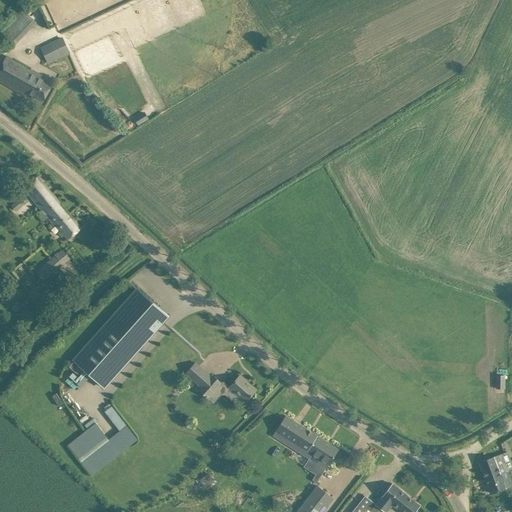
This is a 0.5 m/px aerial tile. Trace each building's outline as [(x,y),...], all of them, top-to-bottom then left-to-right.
[(1,32),(15,45),(36,22),(22,9),(1,32)] [(63,36),(40,47),(48,63),(70,53),(63,36)] [(43,101),(51,86),(53,82),(7,56),(0,68),(0,80),(26,96),(28,93),(43,101)] [(30,182),(23,188),(41,209),(48,217),(49,218),(55,225),(56,224),(61,231),(59,233),(62,237),(64,235),(68,239),(74,234),(82,228),(76,221),(74,219),(38,176),(30,182)] [(28,196),(12,206),(18,216),(34,205),(28,196)] [(63,249),(38,269),(46,278),(70,258),(63,249)] [(74,360),(69,366),(79,376),(85,369),(104,387),(132,356),(168,316),(165,313),(164,314),(162,312),(158,308),(159,308),(138,289),(74,360)] [(189,370),(186,374),(202,388),(200,391),(207,397),(221,382),(213,375),(212,377),(195,362),(189,370)] [(505,388),(505,374),(496,374),(495,387),(505,388)] [(233,382),(229,387),(246,402),(250,397),(256,390),(240,375),(233,382)] [(338,449),(286,415),(273,435),(326,469),(338,449)] [(69,445),(68,445),(79,459),(107,437),(97,423),(98,422),(94,417),(85,425),(88,430),(69,445)] [(261,439),(254,432),(216,469),(223,476),(261,439)] [(480,462),(486,479),(507,470),(501,454),(480,462)] [(511,485),(511,483),(507,470),(486,479),(491,493),(511,485)] [(209,473),(200,479),(204,486),(213,480),(209,473)] [(377,511),(380,508),(384,511),(386,511),(393,504),(398,509),(402,511),(415,511),(420,506),(392,483),(386,491),(376,504),(371,500),(372,500),(371,500),(367,497),(367,496),(366,496),(363,494),(365,496),(360,502),(351,511),(377,511)] [(322,511),(333,498),(317,485),(296,511),(322,511)]
